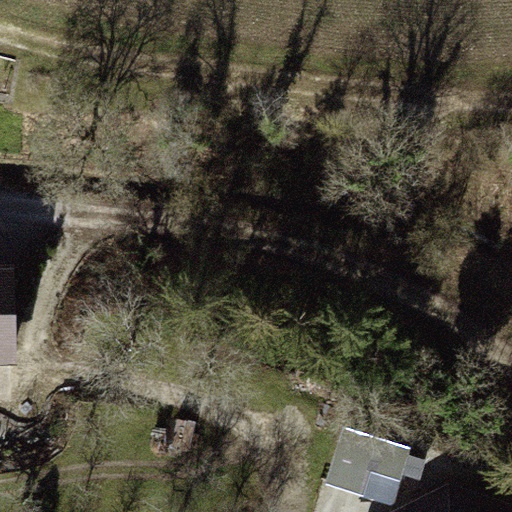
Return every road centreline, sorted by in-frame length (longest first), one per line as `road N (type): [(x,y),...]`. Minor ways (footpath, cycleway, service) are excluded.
road 1 (track): [(511,341),(434,289),(0,203)]
road 2 (track): [(0,33),(265,108),(445,125),(511,119)]
